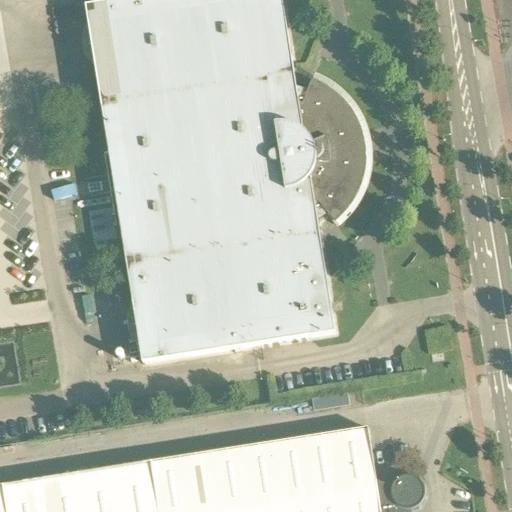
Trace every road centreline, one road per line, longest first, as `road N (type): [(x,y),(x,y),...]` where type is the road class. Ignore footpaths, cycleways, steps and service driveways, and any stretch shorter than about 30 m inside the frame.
road 1 (tertiary): [(440,0),(497,400)]
road 2 (tertiary): [(511,311),(461,0)]
